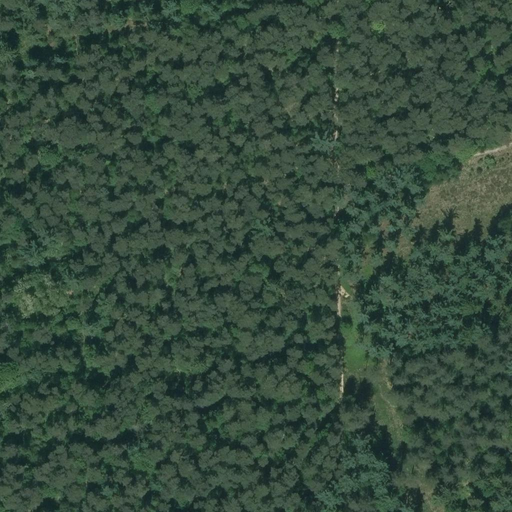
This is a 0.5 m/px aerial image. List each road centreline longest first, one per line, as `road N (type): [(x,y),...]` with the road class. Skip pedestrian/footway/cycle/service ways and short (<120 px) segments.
road 1 (track): [(346,511),(335,0)]
road 2 (track): [(0,238),(337,136)]
road 3 (track): [(346,505),(511,472)]
